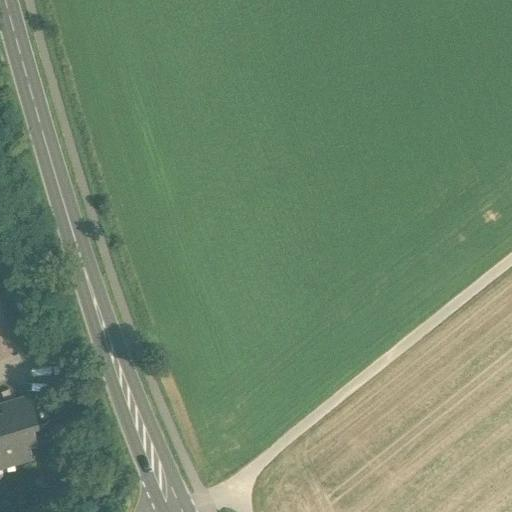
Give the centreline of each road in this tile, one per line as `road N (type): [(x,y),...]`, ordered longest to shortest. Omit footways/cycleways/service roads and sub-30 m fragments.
road 1 (track): [(194,511),(247,483),(511,265)]
road 2 (tertiary): [(189,511),(60,189)]
road 3 (tertiary): [(60,189),(64,227),(121,409),(165,511)]
road 4 (tertiary): [(6,0),(60,189)]
